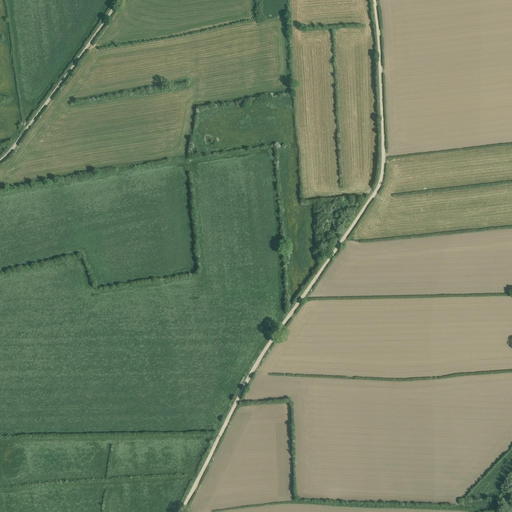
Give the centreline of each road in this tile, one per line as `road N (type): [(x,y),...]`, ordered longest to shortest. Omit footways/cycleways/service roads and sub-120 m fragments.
road 1 (track): [(374,0),(377,185),(252,370),(180,511)]
road 2 (track): [(0,160),(119,0)]
